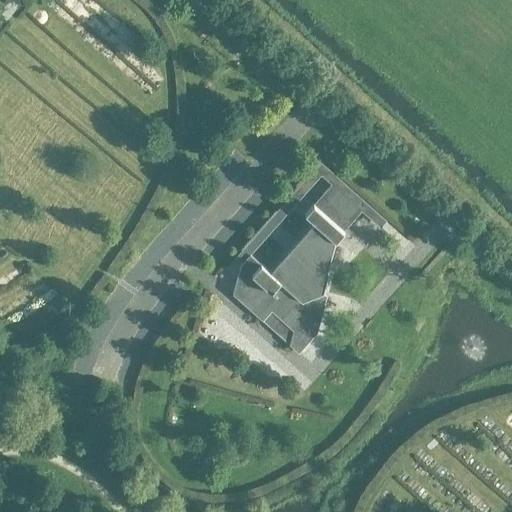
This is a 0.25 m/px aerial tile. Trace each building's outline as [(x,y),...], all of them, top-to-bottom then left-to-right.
[(331,184),(361,211),(380,227),(386,219),(320,161),(235,256),(242,262),(250,254),(321,174),(331,183),(331,184)] [(361,211),(331,184),(322,193),(353,221),(361,211)] [(344,230),(353,221),(322,193),(313,203),(344,230)] [(314,222),(270,271),(261,262),(260,263),(250,254),(242,262),(240,264),(232,293),(262,320),(271,310),(293,329),(289,344),(298,352),(308,342),(301,336),(303,329),(296,322),(302,300),(324,292),(329,271),(327,269),(334,240),(335,240),(344,230),(313,203),(304,213),(314,222)] [(301,336),(308,342),(317,331),(326,294),(324,292),(302,300),(296,322),(303,329),(301,336)] [(271,310),(262,320),(289,344),(293,329),(271,310)]
